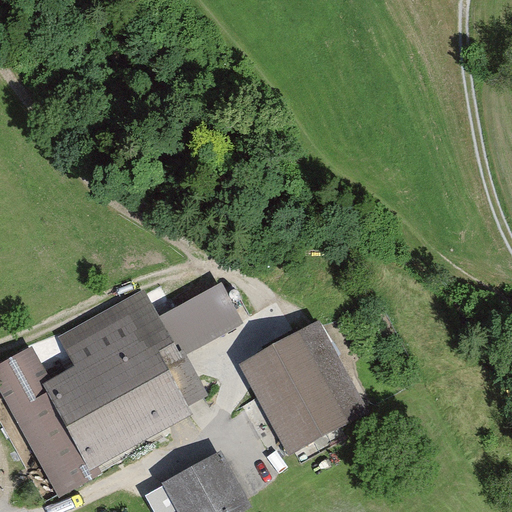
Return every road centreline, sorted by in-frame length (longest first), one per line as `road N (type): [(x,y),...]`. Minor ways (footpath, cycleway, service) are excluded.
road 1 (track): [(206,0),(367,206),(511,305)]
road 2 (track): [(0,68),(89,190),(248,287),(264,307)]
